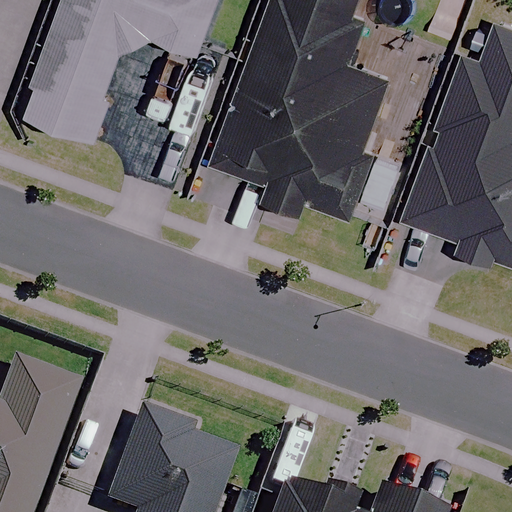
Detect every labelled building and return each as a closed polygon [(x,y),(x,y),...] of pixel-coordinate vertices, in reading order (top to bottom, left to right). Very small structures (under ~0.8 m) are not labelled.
[(95,140),(111,96),(102,93),(118,48),(151,36),(196,52),(215,0),(60,0),(20,112),(95,140)] [(264,168),(259,183),(254,199),(297,213),(301,203),(351,219),(374,151),(364,147),(387,78),(349,66),(363,22),(351,18),(357,0),(265,0),(210,166),(243,178),(248,163),(264,168)] [(511,99),(511,69),(456,51),(402,219),(454,236),(450,249),(511,268),(511,119),(506,118),(511,99)] [(0,511),(24,511),(71,386),(1,360),(0,362),(0,511)] [(207,511),(232,450),(133,412),(98,503),(110,508),(108,511),(207,511)] [(259,511),(430,511),(357,485),(350,504),(295,484),(291,494),(268,486),(259,511)]
